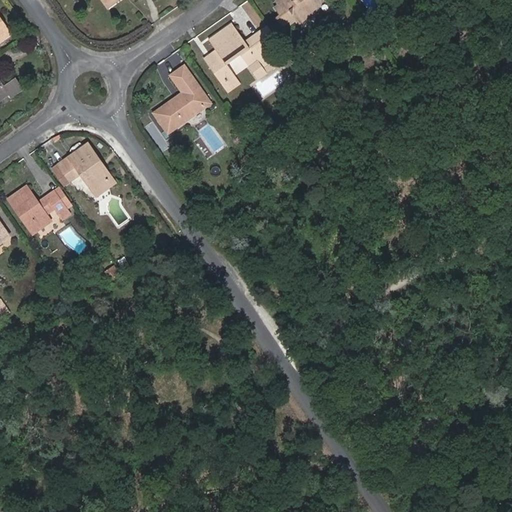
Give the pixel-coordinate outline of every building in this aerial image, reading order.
[(113,0),(108,4),(105,0),(101,0),(108,9),(120,0),(113,0)] [(284,0),(277,0),(275,2),(277,6),(274,9),(280,16),(276,19),(282,28),(289,23),(291,25),(295,22),(300,24),(302,22),(300,18),(307,14),(308,15),(313,11),(321,5),(320,4),(325,0),(284,0)] [(315,13),(313,11),(308,15),(307,14),(300,18),(302,22),(310,17),(315,13)] [(0,42),(11,35),(0,19),(0,42)] [(216,51),(210,55),(217,64),(210,68),(228,93),(240,84),(228,66),(241,56),(249,67),(258,60),(267,73),(282,63),(260,32),(245,42),(232,24),(209,40),(216,51)] [(217,64),(210,55),(204,59),(210,68),(217,64)] [(258,79),(267,73),(258,60),(249,67),(258,79)] [(199,101),(206,96),(184,67),(170,76),(182,93),(154,114),(169,134),(204,108),(199,101)] [(2,86),(0,83),(0,98),(7,94),(9,96),(21,88),(13,78),(2,86)] [(211,103),(206,96),(199,101),(204,108),(211,103)] [(87,144),(68,157),(72,162),(91,148),(87,144)] [(72,162),(68,157),(58,165),(70,182),(80,174),(93,191),(108,180),(98,166),(101,163),(91,148),(72,162)] [(115,183),(101,163),(98,166),(108,180),(93,191),(97,196),(115,183)] [(39,205),(38,203),(26,187),(8,200),(33,234),(51,222),(46,215),(54,210),(61,219),(70,213),(55,191),(46,197),(47,200),(39,205)] [(60,188),(55,191),(70,213),(75,210),(60,188)] [(0,244),(10,237),(0,222),(0,244)] [(1,300),(0,301),(0,312),(2,315),(8,310),(1,300)]
